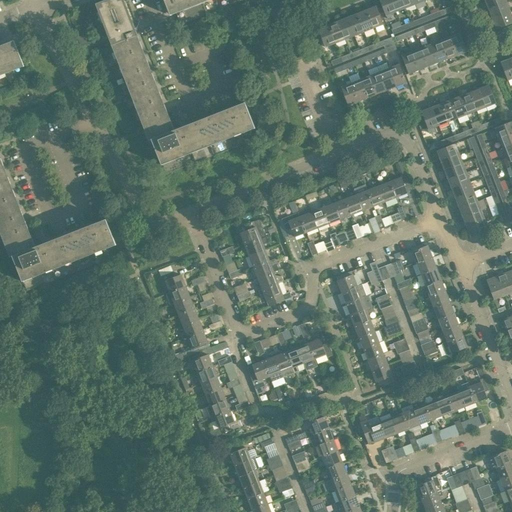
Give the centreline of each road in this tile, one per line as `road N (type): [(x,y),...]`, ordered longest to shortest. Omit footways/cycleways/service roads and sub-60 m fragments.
road 1 (residential): [(191,212),(394,134),(407,140),(439,220)]
road 2 (residential): [(191,212),(163,221),(146,215),(37,5)]
road 3 (residential): [(242,330),(304,309),(321,265),(372,245)]
road 4 (residential): [(456,262),(511,400)]
road 5 (residential): [(191,212),(242,330)]
